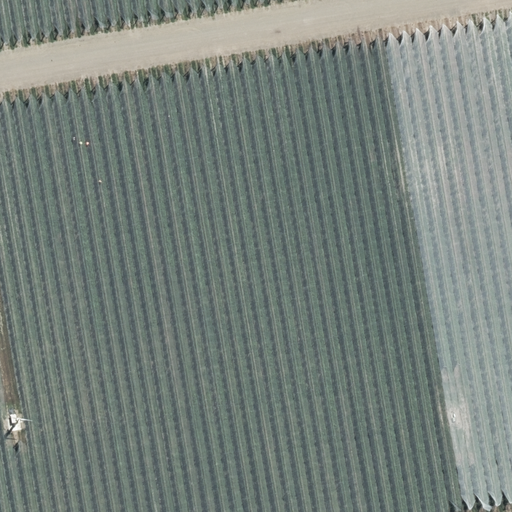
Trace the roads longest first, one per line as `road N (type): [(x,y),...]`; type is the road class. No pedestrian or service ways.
road 1 (track): [(0,442),(511,355)]
road 2 (track): [(406,0),(461,362)]
